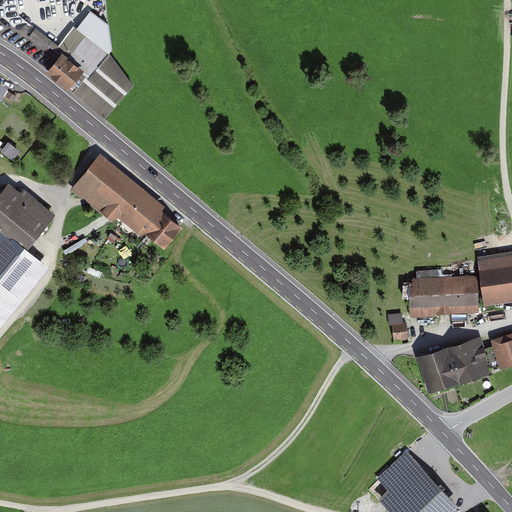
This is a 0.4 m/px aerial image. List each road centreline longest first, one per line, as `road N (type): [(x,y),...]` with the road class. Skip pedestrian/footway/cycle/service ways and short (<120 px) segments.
road 1 (tertiary): [(0,52),(353,345),(445,434)]
road 2 (track): [(52,511),(249,474),(290,439),(353,345)]
road 3 (track): [(511,204),(502,157),(508,0)]
